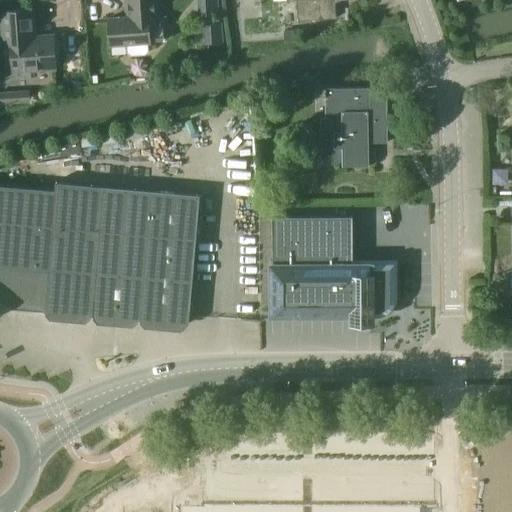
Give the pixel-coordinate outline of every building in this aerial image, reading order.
[(157,30),(154,0),(126,0),(127,6),(133,5),(134,18),(108,20),(110,46),(127,45),(128,53),(131,56),(146,55),(149,52),(148,43),(151,43),(150,31),(157,30)] [(197,0),(199,10),(219,8),(218,0),(197,0)] [(296,1),(298,22),(336,19),(334,1),(345,0),(286,0),(287,1),(296,1)] [(11,56),(13,73),(55,70),(53,37),(38,38),(35,8),(0,10),(0,11),(3,57),(11,56)] [(343,164),(343,166),(368,166),(368,160),(374,160),(374,156),(374,152),(368,152),(368,143),(387,143),(386,97),(370,97),(370,89),(322,89),(322,97),(325,97),(325,118),(320,119),(321,164),(343,164)] [(0,92),(0,107),(12,107),(11,105),(31,104),(31,91),(0,92)] [(0,300),(11,301),(10,309),(45,312),(46,304),(59,305),(153,313),(177,315),(190,316),(200,196),(56,183),(55,191),(0,186),(0,300)] [(353,319),(356,322),(368,322),(371,319),(371,315),(377,315),(382,314),(390,308),(392,304),(393,298),(392,265),(352,265),(352,217),(272,217),(272,315),(353,315),(353,319)] [(190,316),(46,304),(45,312),(45,317),(50,323),(86,326),(91,322),(92,319),(93,319),(93,322),(98,327),(133,330),(139,325),(139,323),(141,323),(141,326),(145,331),(182,334),(187,330),(187,327),(189,327),(190,316)]
